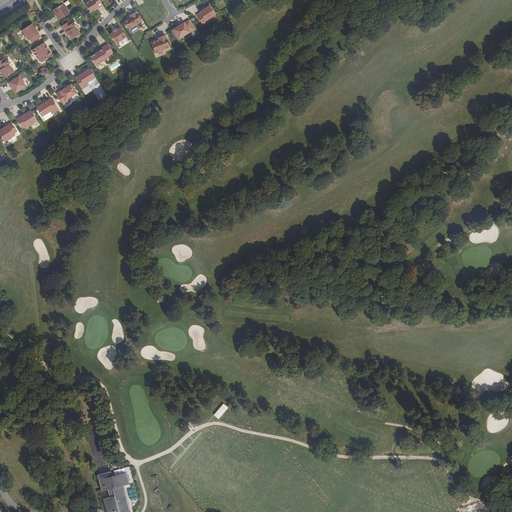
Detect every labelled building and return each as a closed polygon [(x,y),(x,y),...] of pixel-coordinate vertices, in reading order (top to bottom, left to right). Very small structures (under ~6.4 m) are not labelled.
[(96,8),(97,9),(101,6),(97,0),(89,0),(87,2),(86,1),(84,2),(84,4),(83,4),(89,13),(93,10),(96,8)] [(51,11),(58,21),(68,14),(66,11),(66,10),(65,8),(64,7),(61,4),(51,11)] [(199,14),(195,17),(201,26),(205,24),(204,22),(213,16),(208,7),(204,9),(204,10),(203,12),(201,11),(198,13),(199,14)] [(128,18),(121,22),(127,31),(140,23),(134,13),(127,17),(128,18)] [(69,21),(60,27),(64,34),(65,33),(67,36),(70,40),(78,35),(78,34),(77,32),(75,31),(73,28),(76,26),(73,22),(71,24),(69,21)] [(183,24),(171,31),(177,41),(193,30),(187,21),(183,24)] [(30,44),(39,38),(30,25),(20,31),(22,35),(22,36),(23,38),(25,38),(27,42),(28,41),(30,44)] [(108,35),(114,45),(124,38),(118,29),(115,31),(114,30),(111,32),(111,33),(108,35)] [(154,42),(149,44),(153,55),(163,51),(163,50),(168,48),(163,36),(156,39),(157,41),(154,43),(154,42)] [(47,51),(42,43),(30,51),(35,59),(37,58),(37,59),(37,60),(38,62),(40,62),(40,63),(50,57),(46,52),(47,51)] [(88,58),(94,67),(96,67),(98,65),(99,64),(107,59),(106,58),(111,54),(106,45),(96,52),(97,53),(93,55),(88,58)] [(0,72),(1,74),(4,78),(12,73),(11,73),(12,72),(10,69),(9,69),(7,66),(9,64),(7,61),(4,62),(3,59),(0,60),(0,72)] [(80,75),(73,79),(80,91),(87,86),(85,83),(93,78),(88,70),(83,73),(80,75)] [(17,77),(7,84),(9,88),(11,90),(13,94),(24,88),(21,84),(22,83),(21,81),(19,81),(17,77)] [(71,97),(75,94),(69,85),(64,88),(61,90),(54,95),(62,106),(69,102),(67,99),(71,97)] [(42,104),(35,109),(40,118),(48,113),(50,115),(57,110),(50,99),(45,102),(42,104)] [(22,116),(15,120),(20,129),(24,127),(25,129),(28,127),(29,127),(31,126),(32,124),(35,122),(29,111),(24,114),(22,116)] [(3,128),(0,129),(0,139),(2,143),(6,141),(7,141),(10,139),(10,138),(13,136),(12,135),(15,132),(10,124),(5,127),(3,128)] [(172,145),(171,151),(172,151),(171,158),(184,158),(184,145),(172,145)] [(218,418),(228,407),(223,403),(213,414),(218,418)] [(123,474),(132,507),(133,506),(134,505),(135,504),(136,504),(136,503),(137,502),(137,501),(138,500),(138,499),(130,472),(129,467),(121,468),(123,474)] [(132,511),(132,507),(123,474),(111,477),(110,472),(109,472),(97,475),(101,491),(107,490),(109,498),(103,500),(106,511),(132,511)]
